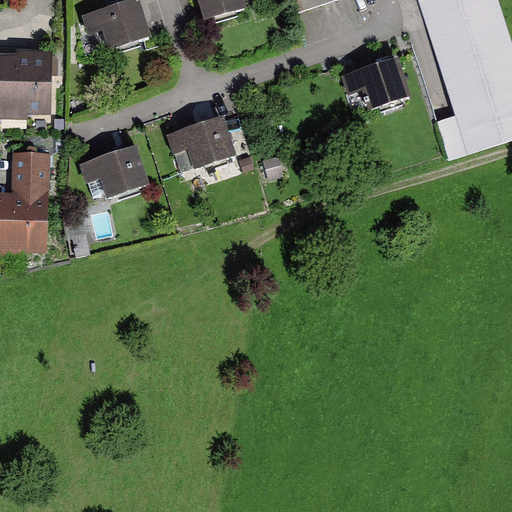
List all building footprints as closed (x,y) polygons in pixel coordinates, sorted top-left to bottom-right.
[(195,0),(205,27),(248,13),(243,0),(195,0)] [(294,0),(300,15),(344,0),(294,0)] [(511,143),(511,43),(498,0),(419,0),(418,0),(418,1),(456,120),(437,126),(449,164),(511,143)] [(103,35),(109,56),(152,43),(140,3),(83,21),(89,39),(103,35)] [(53,61),(0,59),(0,122),(28,123),(28,119),(52,119),(53,61)] [(362,96),(369,117),(412,101),(398,62),(342,83),(349,101),(362,96)] [(188,155),(195,175),(237,162),(224,122),(168,140),(174,159),(188,155)] [(100,184),(108,205),(151,190),(137,150),(81,170),(87,188),(100,184)] [(0,197),(0,261),(24,262),(24,257),(48,258),(50,157),(13,156),(12,198),(0,197)]
